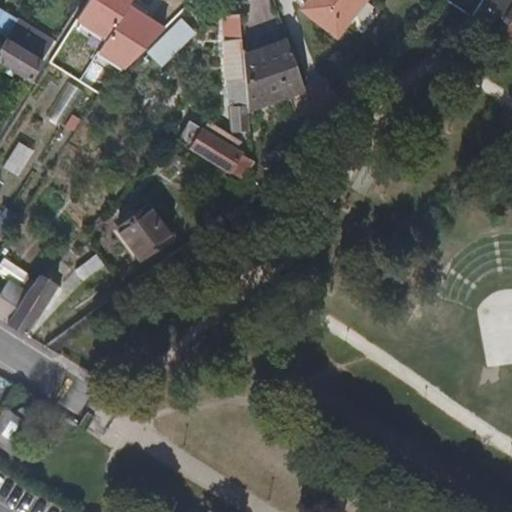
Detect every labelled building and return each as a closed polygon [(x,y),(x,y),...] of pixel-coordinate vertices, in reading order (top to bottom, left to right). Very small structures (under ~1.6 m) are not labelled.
[(88,0),(88,1),(98,8),(96,11),(109,20),(122,0),(88,0)] [(364,0),(310,0),(304,9),(337,36),(364,0)] [(511,0),(480,0),(471,15),(511,40),(511,0)] [(58,38),(19,14),(18,17),(56,40),(58,38)] [(224,41),(242,39),(240,14),(222,16),(224,41)] [(0,15),(0,31),(5,35),(6,36),(13,24),(0,15)] [(141,51),(159,68),(194,33),(176,15),(141,51)] [(56,40),(18,17),(13,24),(6,36),(44,59),(56,40)] [(285,37),(243,53),(245,79),(248,105),(248,108),(303,87),(285,37)] [(42,60),(7,38),(0,48),(0,60),(30,79),(42,60)] [(224,41),(228,81),(245,79),(243,53),(242,39),(224,41)] [(68,46),(61,42),(57,48),(64,53),(68,46)] [(64,53),(57,48),(48,63),(73,78),(80,73),(86,67),(64,53)] [(80,73),(73,78),(95,92),(101,86),(80,73)] [(318,76),(303,87),(317,128),(329,115),(327,112),(337,103),(318,76)] [(245,79),(228,81),(230,107),(231,107),(248,105),(245,79)] [(248,105),(231,107),(234,131),(250,130),(248,108),(248,105)] [(74,121),(55,109),(48,123),(66,134),(74,121)] [(183,142),(230,171),(242,153),(235,149),(239,140),(230,135),(225,142),(195,124),(183,142)] [(242,153),(230,171),(241,178),(252,159),(242,153)] [(174,235),(151,202),(119,225),(142,257),(174,235)] [(429,296),(474,310),(487,367),(511,363),(511,235),(501,234),(478,240),(456,250),(436,275),(429,296)] [(99,267),(91,257),(70,272),(78,283),(99,267)] [(0,317),(7,322),(23,297),(26,291),(34,282),(28,277),(20,287),(0,274),(0,317)] [(54,289),(37,279),(34,282),(26,291),(23,297),(7,322),(26,333),(54,289)] [(31,427),(4,409),(0,414),(0,444),(13,453),(31,427)]
